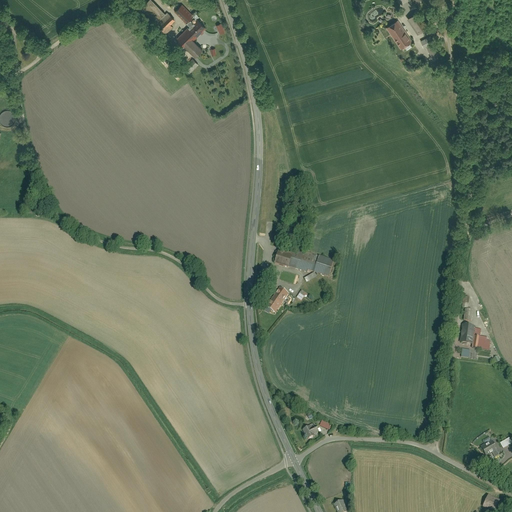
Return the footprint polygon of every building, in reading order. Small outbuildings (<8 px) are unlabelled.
[(165,13),(151,0),(149,0),(141,8),(156,22),(165,13)] [(195,55),(202,49),(193,39),(205,28),(182,3),(174,11),(188,26),(176,36),(195,55)] [(407,18),(417,34),(428,27),(417,11),(407,18)] [(175,20),(171,15),(165,22),(159,27),(166,33),(170,29),(172,27),(170,24),(175,20)] [(386,28),(400,50),(412,42),(397,20),(386,28)] [(216,25),(219,34),(224,32),(221,23),(216,25)] [(430,26),(435,33),(440,31),(435,23),(430,26)] [(420,41),(424,48),(425,47),(430,44),(426,38),(420,41)] [(425,47),(429,55),(435,52),(431,44),(425,47)] [(192,59),(184,67),(190,73),(198,65),(192,59)] [(290,266),(314,273),(319,257),(295,250),(293,257),(290,266)] [(290,266),(293,257),(278,253),(276,261),(290,266)] [(334,262),(319,257),(314,273),(329,277),(334,262)] [(314,274),(304,279),(307,283),(316,277),(314,274)] [(275,286),(269,282),(266,287),(272,291),(275,286)] [(288,294),(280,288),(267,307),(275,313),(288,294)] [(472,310),(465,310),(464,321),(471,322),(472,310)] [(474,327),(463,325),(460,343),(472,344),(473,336),(474,329),(474,327)] [(477,349),(489,350),(491,339),(479,337),(477,349)] [(468,358),(469,350),(460,349),(460,357),(468,358)] [(330,427),(327,426),(328,423),(321,420),(318,426),(328,430),(330,427)] [(310,429),(310,427),(303,430),(308,440),(314,437),(313,434),(318,432),(316,427),(310,429)] [(511,443),(509,439),(500,444),(503,449),(511,443)] [(492,442),(482,448),(486,457),(492,453),(497,451),(492,442)] [(500,501),(489,496),(484,506),(495,511),(500,501)] [(347,511),(342,501),(334,505),(337,511),(347,511)]
